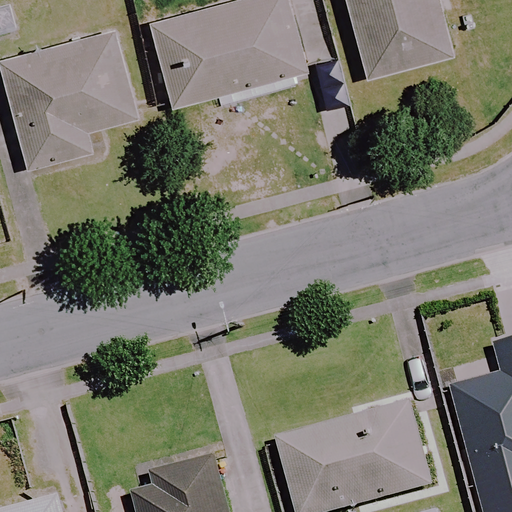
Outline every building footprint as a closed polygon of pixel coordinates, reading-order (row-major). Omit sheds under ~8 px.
[(303,76),(283,0),(244,0),(148,25),(170,110),(303,76)] [(437,0),(343,0),(364,82),(452,60),(437,0)] [(136,121),(113,33),(0,62),(0,72),(27,173),(92,156),(87,134),(136,121)] [(343,511),(431,489),(409,407),(277,442),(295,511),(343,511)] [(511,511),(511,410),(455,422),(473,511),(511,511)] [(230,511),(216,452),(129,473),(138,511),(230,511)] [(58,511),(56,503),(20,511),(58,511)]
